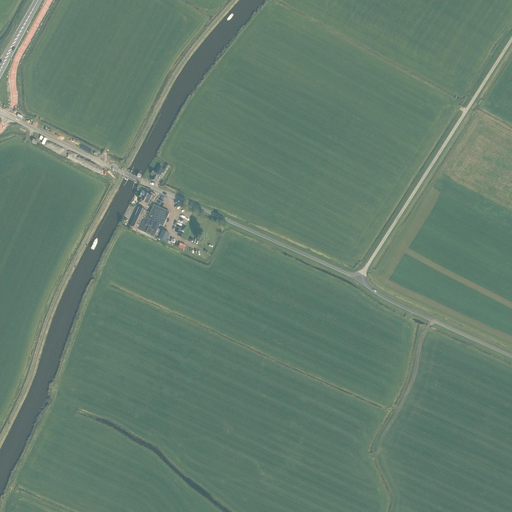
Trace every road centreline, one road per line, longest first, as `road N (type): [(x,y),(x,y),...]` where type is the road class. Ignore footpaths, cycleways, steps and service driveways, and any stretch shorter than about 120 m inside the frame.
road 1 (unclassified): [(511,356),(7,116)]
road 2 (unclassified): [(7,116),(15,63),(49,0)]
